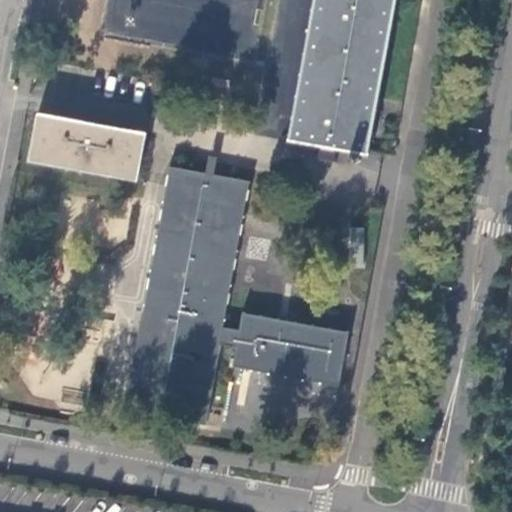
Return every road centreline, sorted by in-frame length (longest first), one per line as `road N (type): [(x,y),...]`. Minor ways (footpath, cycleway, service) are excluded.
road 1 (residential): [(511,78),(431,511)]
road 2 (residential): [(0,443),(378,511)]
